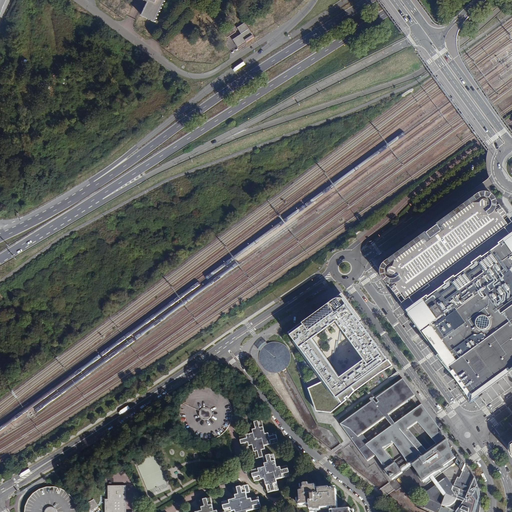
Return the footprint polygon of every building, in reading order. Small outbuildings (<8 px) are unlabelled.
[(141,0),(144,1),(147,3),(141,16),(155,23),(166,0),(141,0)] [(238,48),(254,38),(248,29),(232,40),(238,48)] [(403,302),(511,221),(511,220),(506,212),(486,185),(465,200),(463,201),(463,202),(462,203),(461,206),(461,208),(455,212),(438,224),(427,231),(427,232),(395,256),(397,259),(393,259),(389,260),(386,261),(384,263),(383,266),(382,269),(382,272),(383,274),(383,275),(385,278),(386,279),(387,280),(390,281),(392,282),(393,283),(390,285),(403,302)] [(511,221),(403,302),(433,343),(434,342),(437,346),(444,355),(442,356),(472,397),(511,367),(511,221)] [(321,374),(322,374),(323,376),(321,377),(322,379),(307,385),(318,414),(332,412),(339,406),(343,402),(347,400),(345,397),(347,395),(349,398),(353,395),(361,388),(377,377),(380,375),(382,373),(381,372),(383,371),(384,372),(394,367),(386,356),(384,357),(379,349),(380,348),(361,322),(354,315),(351,317),(344,307),(346,306),(344,299),(343,299),(341,299),(337,300),(334,302),(336,304),(333,307),(331,304),(330,303),(318,311),(319,313),(324,321),(313,328),(310,322),(303,327),(304,328),(299,331),(296,327),(289,331),(311,366),(321,374)] [(351,317),(354,315),(361,322),(344,299),(346,306),(344,307),(351,317)] [(324,321),(319,313),(296,327),(299,331),(304,328),(303,327),(310,322),(313,328),(324,321)] [(267,343),(266,341),(258,349),(261,350),(262,348),(265,345),(267,343)] [(315,375),(307,385),(322,379),(321,377),(323,376),(322,374),(321,374),(311,366),(315,375)] [(439,475),(430,464),(441,455),(444,459),(450,452),(451,451),(451,448),(452,447),(451,445),(444,434),(403,379),(397,383),(386,391),(373,399),(372,398),(371,400),(370,400),(372,402),(372,403),(370,400),(357,413),(340,424),(344,430),(358,450),(367,462),(375,456),(379,461),(382,464),(382,465),(385,470),(392,481),(402,473),(395,463),(394,464),(384,450),(394,443),(403,456),(410,468),(412,466),(418,472),(422,482),(424,481),(426,484),(435,478),(439,475)] [(227,399),(222,393),(215,389),(208,387),(201,388),(193,390),(188,393),(182,400),(179,407),(179,414),(180,421),(183,429),(189,435),(195,439),(202,440),(210,441),(217,438),(222,435),(226,430),(230,421),(231,413),(230,405),(227,399)] [(240,398),(235,392),(231,395),(236,402),(240,398)] [(264,457),(267,456),(264,445),(278,442),(275,432),(264,434),(261,420),(251,422),(253,434),(240,437),(242,447),(252,445),(253,448),(253,449),(255,459),(264,457)] [(447,462),(448,463),(456,458),(451,451),(450,452),(444,459),(445,459),(447,462)] [(267,456),(264,457),(267,468),(252,471),(255,483),(264,481),(266,480),(269,494),(280,492),(278,480),(291,477),(289,466),(278,468),(275,454),(267,456)] [(430,464),(439,475),(451,466),(448,463),(447,464),(444,459),(441,455),(430,464)] [(427,503),(424,508),(433,511),(437,511),(438,510),(440,505),(455,511),(479,511),(480,508),(480,496),(479,491),(476,481),(470,471),(458,456),(457,457),(458,458),(456,463),(462,472),(459,478),(457,477),(453,486),(446,477),(424,492),(428,500),(427,503)] [(306,481),(301,481),(302,485),(300,485),(301,489),(297,489),(299,499),(297,500),(297,503),(308,503),(309,511),(316,511),(316,509),(319,508),(319,506),(321,506),(330,505),(330,508),(332,508),(336,508),(334,486),(331,486),(329,486),(327,486),(327,485),(320,485),(317,485),(316,485),(316,486),(313,486),(313,483),(307,483),(306,481)] [(235,496),(236,499),(222,502),(224,509),(224,511),(232,511),(235,511),(246,511),(260,507),(257,497),(248,499),(246,493),(249,492),(247,485),(234,488),(235,496)] [(125,511),(125,486),(106,486),(107,498),(104,498),(104,511),(125,511)] [(41,490),(34,494),(29,499),(26,506),(24,511),(77,511),(77,507),(73,499),(68,494),(62,490),(54,488),(48,488),(41,490)] [(201,508),(202,511),(197,511),(224,511),(224,509),(213,511),(210,498),(199,501),(200,504),(201,508)] [(87,503),(90,511),(98,508),(95,500),(87,503)]
